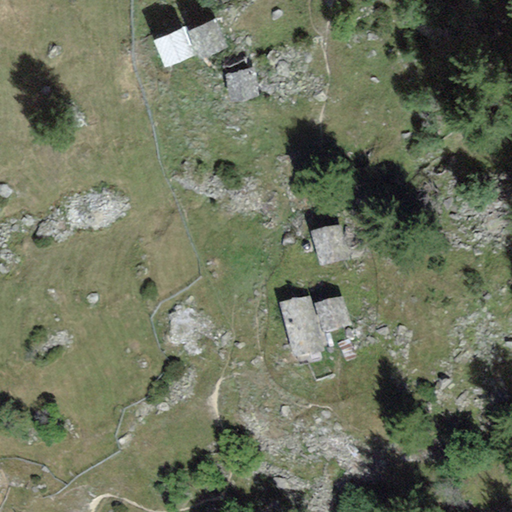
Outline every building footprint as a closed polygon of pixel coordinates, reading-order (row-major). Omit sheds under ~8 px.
[(215,10),(185,21),(196,54),(227,44),(215,10)] [(173,23),(142,33),(154,67),(184,57),(173,23)] [(232,106),(262,96),(251,62),(220,73),(232,106)] [(335,229),(304,240),(316,273),(346,263),(335,229)] [(348,286),(317,297),(329,331),(359,320),(348,286)] [(305,289),(268,297),(283,362),(320,353),(305,289)]
